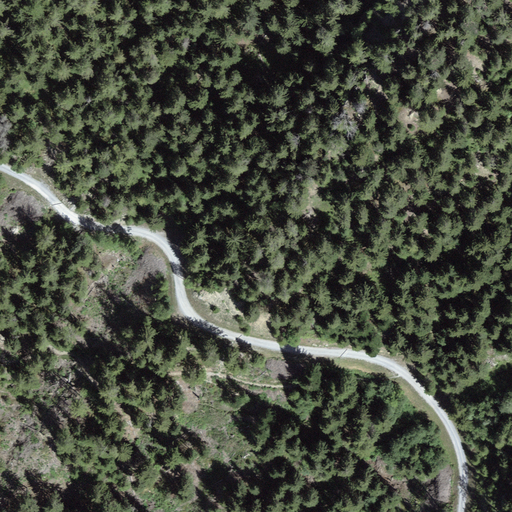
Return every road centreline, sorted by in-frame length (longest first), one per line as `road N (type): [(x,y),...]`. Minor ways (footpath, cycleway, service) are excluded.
road 1 (track): [(0,165),(39,183),(72,214),(153,231),(177,250),(188,312),(210,331),(405,369)]
road 2 (track): [(405,369),(450,417),(467,465),(463,511)]
